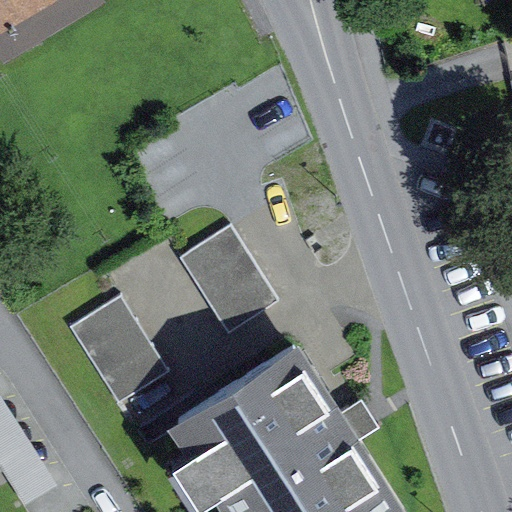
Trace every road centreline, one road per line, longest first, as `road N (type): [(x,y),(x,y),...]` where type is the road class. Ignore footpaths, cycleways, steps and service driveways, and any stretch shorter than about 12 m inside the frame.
road 1 (residential): [(480,511),(306,0)]
road 2 (residential): [(118,511),(0,327)]
